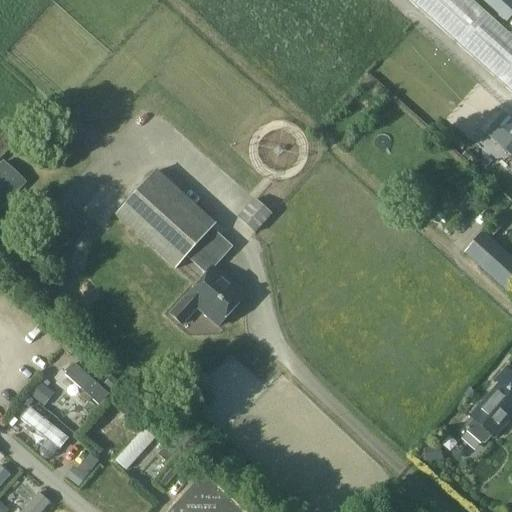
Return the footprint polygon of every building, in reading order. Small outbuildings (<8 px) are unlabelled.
[(408,0),(511,93),(511,34),(473,0),(408,0)] [(511,0),(486,0),(508,20),(511,15),(511,0)] [(0,207),(2,209),(27,182),(3,160),(0,162),(0,207)] [(185,299),(170,315),(181,325),(197,308),(218,327),(245,298),(213,269),(232,248),(211,230),(215,226),(155,172),(115,216),(175,270),(186,257),(206,275),(185,299)] [(238,220),(255,234),(272,214),(256,200),(238,220)] [(508,290),(511,286),(511,259),(485,234),(468,253),(508,290)] [(74,367),(64,378),(99,408),(108,397),(74,367)] [(470,418),(472,419),(466,426),(466,431),(481,443),(485,443),(491,437),(492,438),(511,416),(511,373),(507,369),(496,381),(500,385),(470,418)] [(39,383),(29,397),(44,408),(54,395),(39,383)] [(30,408),(33,403),(26,397),(20,404),(26,408),(28,406),(30,408)] [(93,426),(105,437),(122,418),(111,407),(93,426)] [(60,452),(68,441),(28,411),(20,422),(60,452)] [(13,429),(18,423),(14,419),(8,425),(13,429)] [(126,474),(156,439),(144,429),(114,464),(126,474)] [(166,465),(176,454),(167,446),(157,457),(166,465)] [(78,490),(99,463),(89,456),(77,472),(73,469),(65,480),(78,490)] [(0,488),(10,478),(0,469),(0,488)] [(242,511),(202,476),(169,511),(242,511)] [(38,495),(22,511),(43,511),(49,505),(38,495)]
